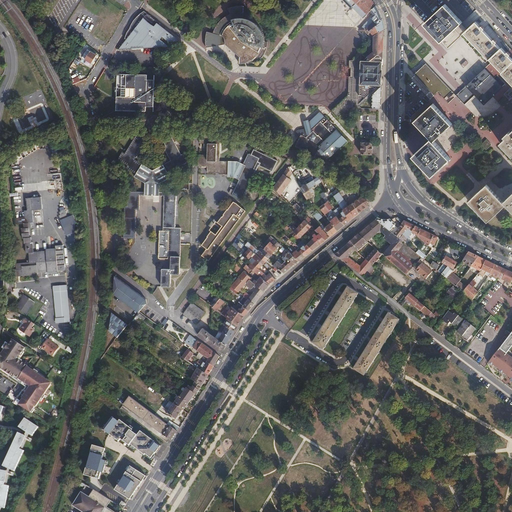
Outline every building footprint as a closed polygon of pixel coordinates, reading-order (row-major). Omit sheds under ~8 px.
[(376,6),(372,0),(359,0),(356,3),(353,6),(364,18),(371,11),(376,6)] [(266,49),(267,48),(267,46),(268,43),(268,42),(265,42),(265,38),(264,34),(263,31),(261,28),(259,26),(258,24),(255,22),(253,21),(251,19),(248,18),(245,18),(244,18),(244,6),(242,6),(238,6),(233,6),(228,8),(231,15),(227,16),(224,19),(221,21),(219,23),(218,25),(216,28),(214,32),(214,33),(208,32),(207,34),(207,38),(207,47),(225,44),(227,44),(240,56),(240,57),(239,64),(240,64),(243,64),(246,63),(249,62),(252,61),(254,59),(255,59),(257,57),(258,56),(259,57),(261,59),(263,57),(264,54),(265,52),(266,49)] [(366,28),(369,31),(383,21),(379,10),(378,10),(378,8),(376,6),(371,11),(373,13),(374,14),(363,26),(365,28),(366,28)] [(142,48),(170,47),(165,42),(166,40),(169,42),(181,41),(159,24),(160,23),(155,20),(144,11),(140,14),(134,20),(133,22),(131,24),(130,29),(127,32),(125,37),(127,39),(119,50),(130,49),(130,44),(142,44),(142,48)] [(441,14),(423,30),(440,49),(459,31),(441,14)] [(366,34),(370,39),(374,36),(384,29),(383,21),(369,31),(366,34)] [(103,22),(94,36),(104,42),(113,27),(103,22)] [(476,22),(467,29),(468,30),(476,22)] [(364,32),(366,34),(369,31),(366,28),(365,28),(363,26),(362,27),(360,30),(362,33),(364,32)] [(373,52),(367,57),(371,61),(378,55),(384,51),(384,36),(384,29),(374,36),(370,39),(369,40),(371,43),(371,49),(373,52)] [(476,51),(487,62),(489,59),(465,33),(462,35),(476,51)] [(462,35),(461,36),(486,63),(487,62),(476,51),(462,35)] [(227,44),(225,44),(240,57),(240,56),(227,44)] [(464,45),(445,63),(462,82),(481,64),(464,45)] [(90,51),(85,60),(92,64),(97,55),(90,51)] [(348,96),(331,112),(337,118),(343,113),(348,118),(373,94),(382,86),(382,80),(380,79),(380,70),(382,70),(383,59),(378,55),(371,61),(367,57),(361,51),(352,60),(349,60),(349,69),(351,69),(351,76),(349,76),(348,96)] [(493,61),(489,64),(511,88),(511,82),(502,72),(503,72),(493,61)] [(511,88),(489,64),(485,68),(495,78),(497,75),(505,84),(503,86),(507,91),(511,88),(511,89),(511,88)] [(511,125),(511,89),(511,88),(507,91),(503,87),(495,78),(485,68),(466,86),(475,95),(468,102),(465,105),(456,96),(448,103),(444,99),(452,91),(446,84),(440,78),(428,66),(427,66),(424,66),(424,65),(414,74),(485,151),(511,125)] [(117,74),(116,111),(146,111),(146,107),(153,107),(154,80),(147,79),(147,75),(117,74)] [(382,86),(373,94),(373,107),(382,108),(382,86)] [(433,103),(430,107),(428,109),(428,110),(425,112),(426,113),(424,115),(423,114),(420,118),(419,117),(415,120),(432,138),(428,142),(429,142),(426,145),(427,146),(425,148),(424,147),(420,150),(417,152),(414,155),(433,176),(437,172),(447,162),(450,160),(447,157),(449,156),(434,141),(438,137),(438,138),(449,127),(453,124),(433,103)] [(428,110),(428,109),(419,117),(420,118),(423,114),(424,115),(426,113),(425,112),(428,110)] [(305,124),(306,128),(300,130),(299,129),(299,130),(298,131),(297,132),(296,133),(296,134),(296,136),(295,136),(299,138),(295,146),(305,151),(304,152),(314,157),(316,154),(328,158),(347,141),(321,112),(309,122),(305,124)] [(511,130),(511,132),(511,133),(500,143),(511,155),(511,130)] [(229,193),(232,194),(232,195),(242,200),(257,170),(254,169),(256,164),(273,172),(278,161),(254,149),(251,155),(248,153),(243,164),(237,162),(228,161),(229,161),(220,161),(217,161),(217,144),(220,144),(221,132),(200,132),(200,134),(199,143),(208,144),(208,155),(199,155),(199,163),(199,167),(207,167),(207,173),(219,173),(219,174),(228,174),(228,177),(234,177),(239,180),(234,190),(231,189),(229,193)] [(122,152),(118,159),(128,166),(126,168),(136,174),(135,177),(145,183),(145,192),(128,191),(128,206),(124,206),(124,238),(136,239),(136,229),(136,209),(139,209),(140,195),(164,196),(163,231),(169,231),(169,256),(171,256),(171,269),(162,269),(162,286),(171,287),(171,274),(180,274),(181,228),(175,228),(176,193),(159,192),(160,183),(171,178),(169,175),(179,169),(178,167),(189,161),(184,153),(181,155),(170,134),(162,139),(166,146),(164,148),(171,160),(153,170),(135,160),(143,147),(141,146),(145,138),(137,133),(125,153),(122,152)] [(362,142),(361,154),(373,155),(373,142),(362,142)] [(428,142),(420,150),(424,147),(425,148),(427,146),(426,145),(429,142),(428,142)] [(283,174),(273,188),(280,195),(291,180),(283,174)] [(310,182),(301,187),(307,199),(308,199),(313,196),(309,189),(316,184),(312,177),(311,178),(310,179),(311,181),(310,182)] [(473,199),(472,198),(469,201),(488,222),(491,218),(502,208),(506,205),(511,211),(511,195),(508,199),(507,199),(504,202),(487,184),(483,188),(484,188),(473,199)] [(472,198),(473,199),(484,188),(483,188),(472,198)] [(343,210),(348,206),(339,192),(334,196),(338,203),(343,210)] [(25,217),(26,223),(26,228),(21,228),(22,239),(23,239),(24,244),(25,244),(26,253),(29,253),(29,262),(16,263),(16,267),(15,267),(16,276),(27,276),(27,274),(34,274),(34,275),(38,275),(38,273),(48,272),(58,271),(65,271),(63,245),(52,246),(52,248),(46,249),(46,251),(34,252),(33,241),(32,241),(31,237),(30,237),(29,229),(32,228),(31,222),(34,222),(33,210),(43,209),(42,197),(26,198),(27,210),(25,210),(25,217)] [(367,200),(361,197),(352,203),(359,213),(368,206),(367,203),(367,202),(367,200)] [(211,260),(245,208),(231,199),(202,244),(207,247),(203,254),(211,260)] [(331,203),(329,200),(324,204),(325,204),(330,211),(331,210),(333,208),(330,204),(331,203)] [(359,213),(352,203),(348,206),(343,210),(350,220),(359,213)] [(330,211),(325,204),(320,208),(325,215),(329,212),(330,211)] [(339,219),(342,217),(333,208),(331,210),(336,216),(339,219)] [(65,209),(64,210),(61,211),(59,212),(60,215),(59,215),(61,220),(60,220),(64,228),(76,223),(73,215),(68,217),(65,209)] [(322,217),(316,210),(315,211),(312,213),(318,220),(319,221),(322,217)] [(336,216),(331,210),(330,211),(329,212),(332,215),(331,215),(330,216),(329,217),(328,218),(330,221),(336,216)] [(350,220),(343,210),(341,211),(342,212),(341,212),(343,216),(342,217),(339,219),(341,221),(344,225),(350,220)] [(305,219),(299,213),(297,215),(296,215),(303,221),(305,219)] [(378,218),(376,220),(394,234),(405,243),(407,240),(412,232),(402,224),(398,229),(396,227),(396,226),(395,225),(396,224),(390,219),(386,220),(382,220),(379,219),(378,218)] [(396,219),(402,224),(412,232),(416,227),(397,218),(396,218),(396,219)] [(301,224),(299,226),(305,232),(306,232),(312,226),(308,223),(305,220),(301,224)] [(376,220),(359,235),(368,242),(380,231),(386,236),(384,238),(391,245),(383,255),(406,275),(413,267),(419,261),(422,258),(419,256),(405,243),(394,234),(376,220)] [(335,226),(338,230),(344,225),(341,221),(335,226)] [(325,228),(330,236),(338,230),(335,226),(331,223),(325,228)] [(294,225),(290,229),(300,238),(305,232),(299,226),(298,227),(297,228),(294,225)] [(315,230),(319,234),(325,240),(329,237),(320,226),(315,230)] [(412,232),(417,237),(421,229),(416,227),(412,232)] [(421,229),(417,237),(429,247),(430,244),(434,245),(438,237),(421,229)] [(315,237),(313,238),(319,245),(325,240),(319,234),(317,235),(315,233),(313,235),(315,237)] [(368,242),(359,235),(348,244),(355,251),(357,252),(368,243),(368,242)] [(313,238),(307,244),(307,245),(312,250),(319,245),(313,238)] [(281,244),(275,239),(271,242),(277,248),(281,244)] [(271,242),(270,242),(264,249),(265,250),(271,255),(278,248),(277,248),(271,242)] [(302,249),(301,250),(306,255),(312,250),(307,245),(307,244),(305,246),(304,245),(302,247),(302,249)] [(355,251),(348,244),(335,255),(363,276),(373,265),(366,260),(360,266),(348,257),(355,251)] [(252,245),(249,248),(250,249),(254,252),(254,253),(257,255),(261,258),(266,262),(267,260),(268,259),(259,250),(252,245)] [(261,247),(259,250),(268,259),(271,255),(265,250),(261,247)] [(249,248),(246,251),(251,256),(253,257),(262,266),(262,265),(263,266),(266,262),(261,258),(257,255),(254,253),(254,252),(250,249),(249,248)] [(366,260),(373,265),(382,255),(375,249),(366,260)] [(297,250),(292,254),(298,261),(306,255),(301,250),(299,252),(297,250)] [(287,255),(295,264),(298,261),(292,254),(289,251),(286,255),(287,255)] [(469,252),(465,258),(463,261),(471,267),(479,257),(469,252)] [(284,258),(286,260),(292,266),(295,264),(287,255),(284,258)] [(253,257),(250,260),(252,262),(254,264),(253,264),(259,269),(262,266),(253,257)] [(438,271),(443,275),(447,279),(456,269),(454,268),(457,263),(446,257),(443,263),(444,264),(438,271)] [(486,260),(479,257),(471,267),(480,271),(486,260)] [(495,265),(486,260),(480,271),(478,274),(483,277),(485,275),(486,272),(491,274),(495,265)] [(274,266),(279,270),(279,269),(284,273),(289,268),(284,263),(282,264),(278,261),(274,266)] [(419,261),(413,267),(416,270),(426,279),(433,272),(422,263),(419,261)] [(261,277),(270,284),(276,279),(269,273),(267,276),(265,274),(263,272),(259,269),(253,264),(250,267),(256,273),(261,277)] [(246,273),(252,278),(256,273),(250,267),(248,266),(247,265),(243,269),(244,270),(246,272),(246,273)] [(373,265),(364,275),(366,278),(375,267),(373,265)] [(491,274),(499,278),(503,268),(495,265),(491,274)] [(503,280),(511,284),(511,281),(511,272),(503,268),(499,278),(503,280)] [(456,269),(447,279),(456,286),(460,281),(461,280),(454,274),(458,270),(456,269)] [(246,272),(244,270),(239,276),(239,277),(231,286),(238,292),(239,292),(245,285),(254,291),(248,299),(254,304),(264,291),(255,284),(253,282),(250,280),(251,279),(252,278),(246,273),(246,272)] [(467,287),(463,292),(472,300),(473,300),(479,292),(484,283),(476,276),(467,287)] [(255,284),(264,291),(270,284),(261,277),(255,284)] [(460,281),(456,286),(463,292),(467,287),(460,281)] [(67,285),(53,286),(56,324),(70,322),(67,285)] [(359,294),(348,287),(313,343),(323,350),(359,294)] [(451,289),(447,294),(453,299),(458,294),(457,294),(459,292),(455,288),(453,290),(451,289)] [(479,306),(485,311),(495,301),(486,293),(477,304),(479,306)] [(22,299),(16,308),(26,315),(35,302),(23,294),(21,298),(22,299)] [(409,294),(400,305),(404,308),(409,301),(412,303),(428,317),(432,312),(409,294)] [(249,310),(254,304),(248,299),(247,298),(244,296),(239,302),(243,305),(249,310)] [(220,298),(213,307),(217,310),(225,301),(220,298)] [(133,299),(129,304),(136,308),(139,303),(133,299)] [(192,302),(183,314),(196,324),(205,312),(192,302)] [(245,316),(249,310),(243,305),(241,309),(240,308),(237,311),(238,312),(239,312),(245,316)] [(228,311),(225,315),(228,318),(238,325),(245,316),(239,312),(238,312),(237,311),(231,306),(228,311)] [(449,311),(442,320),(448,324),(450,322),(452,324),(456,328),(463,319),(454,313),(453,314),(449,311)] [(389,313),(354,369),(364,376),(400,320),(389,313)] [(32,328),(35,324),(25,318),(23,322),(24,323),(20,330),(30,337),(35,329),(32,328)] [(223,331),(231,336),(235,330),(238,325),(228,318),(224,324),(226,326),(223,331)] [(459,333),(470,342),(475,336),(472,334),(476,329),(466,321),(458,330),(460,332),(459,333)] [(203,327),(198,334),(219,350),(224,349),(226,345),(218,339),(216,337),(211,333),(203,327)] [(191,335),(190,335),(185,342),(198,351),(202,343),(198,340),(191,335)] [(24,347),(13,339),(9,346),(8,345),(0,356),(0,358),(0,359),(0,367),(12,375),(13,374),(20,378),(19,379),(32,387),(30,389),(29,388),(23,398),(24,398),(20,404),(32,412),(36,406),(37,406),(43,397),(51,383),(44,379),(45,377),(27,365),(27,364),(17,358),(24,347)] [(48,339),(42,348),(53,356),(59,347),(48,339)] [(202,343),(198,351),(197,351),(203,355),(208,348),(202,343)] [(511,357),(500,348),(497,352),(496,352),(495,352),(494,353),(494,354),(493,354),(493,355),(492,356),(492,357),(493,358),(489,363),(493,366),(494,365),(500,369),(499,371),(503,374),(504,373),(510,378),(509,379),(511,380),(511,357)] [(210,349),(205,356),(208,359),(207,361),(214,366),(220,356),(210,349)] [(188,350),(182,357),(187,361),(192,354),(193,353),(188,350)] [(206,363),(204,362),(201,366),(203,368),(201,371),(208,376),(214,366),(207,361),(206,363)] [(197,368),(194,374),(205,381),(208,376),(201,371),(197,368)] [(194,374),(191,379),(202,386),(205,381),(194,374)] [(191,379),(189,383),(200,390),(202,386),(191,379)] [(189,383),(186,388),(195,394),(197,395),(200,390),(189,383)] [(186,388),(180,397),(189,403),(195,394),(186,388)] [(179,396),(174,403),(174,404),(183,410),(189,403),(180,397),(179,396)] [(128,398),(123,405),(158,431),(163,425),(159,422),(161,420),(133,398),(132,400),(128,398)] [(170,420),(180,427),(182,424),(176,419),(183,410),(174,404),(167,413),(172,417),(170,420)] [(23,422),(24,423),(22,427),(28,431),(28,430),(30,431),(29,432),(34,435),(40,426),(39,425),(26,417),(23,422)] [(113,417),(103,430),(119,441),(121,439),(129,445),(131,444),(145,455),(145,454),(151,458),(160,446),(141,431),(137,435),(132,431),(133,430),(120,420),(119,422),(113,417)] [(163,425),(158,431),(163,435),(170,426),(167,424),(161,420),(159,422),(163,425)] [(170,426),(178,431),(180,427),(170,420),(167,424),(170,426)] [(163,435),(170,440),(171,441),(178,431),(170,426),(163,435)] [(8,461),(6,466),(16,471),(25,450),(22,448),(28,435),(21,432),(19,437),(18,436),(14,444),(15,445),(13,450),(12,450),(7,460),(8,461)] [(84,475),(99,479),(101,472),(103,473),(107,461),(102,460),(105,449),(93,445),(84,475)] [(123,481),(122,479),(115,490),(130,499),(146,476),(130,466),(123,477),(125,478),(123,481)] [(9,471),(1,469),(0,472),(0,506),(6,508),(11,486),(7,484),(9,471)] [(102,495),(86,485),(73,506),(83,511),(113,511),(106,507),(111,500),(102,495)]
